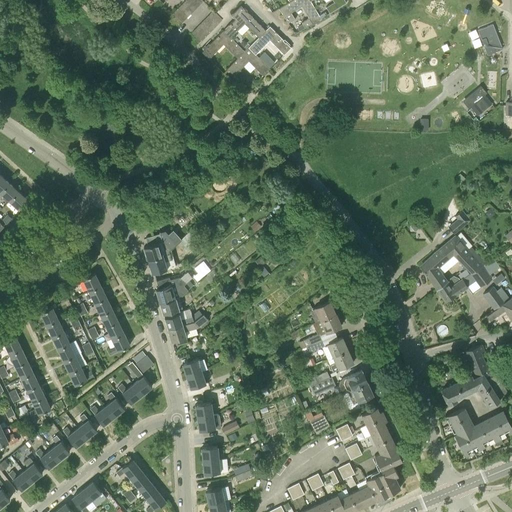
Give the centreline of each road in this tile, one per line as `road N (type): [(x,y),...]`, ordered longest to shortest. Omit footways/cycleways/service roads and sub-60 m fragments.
road 1 (residential): [(415,359),(394,294),(363,240),(299,164),(236,111)]
road 2 (unclassified): [(180,417),(117,219)]
road 3 (residential): [(37,511),(143,429),(180,417)]
road 4 (unclassified): [(236,111),(124,0)]
road 5 (residential): [(0,301),(117,219)]
road 6 (residential): [(452,490),(415,359)]
road 7 (residential): [(99,193),(0,275)]
road 8 (residential): [(99,193),(0,123)]
